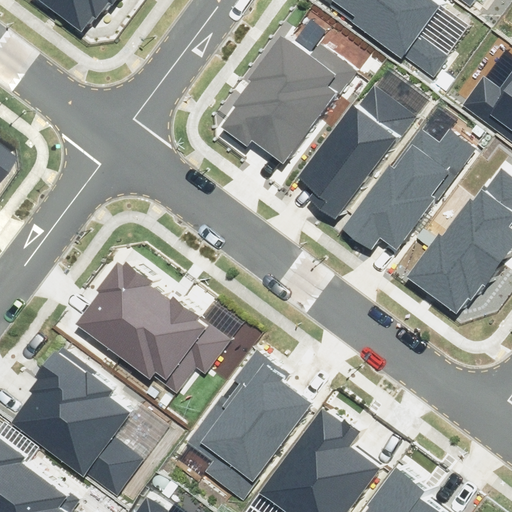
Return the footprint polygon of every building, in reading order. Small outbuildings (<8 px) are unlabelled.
[(38,0),(82,32),(92,18),(96,21),(110,2),(113,4),(116,0),(38,0)] [(337,0),(357,15),(352,21),(403,59),(407,54),(435,75),(446,60),(416,38),(441,5),(434,0),(337,0)] [(283,165),(358,72),(322,43),(312,56),(284,33),(247,79),(251,82),(233,104),(238,107),(222,127),(247,148),(253,141),(283,165)] [(464,106),(511,142),(511,78),(500,94),(483,81),(464,106)] [(417,116),(377,84),(359,106),(353,101),(292,176),(314,193),(309,199),(334,219),(417,116)] [(474,150),(449,132),(440,144),(421,130),(393,169),(388,166),(342,229),(374,252),(381,241),(398,253),(474,150)] [(0,178),(15,158),(0,147),(0,136),(1,135),(0,133),(0,178)] [(511,177),(501,170),(489,188),(486,186),(476,201),(471,197),(445,235),(439,231),(408,276),(457,311),(469,295),(473,298),(483,284),(487,288),(511,252),(511,177)]
